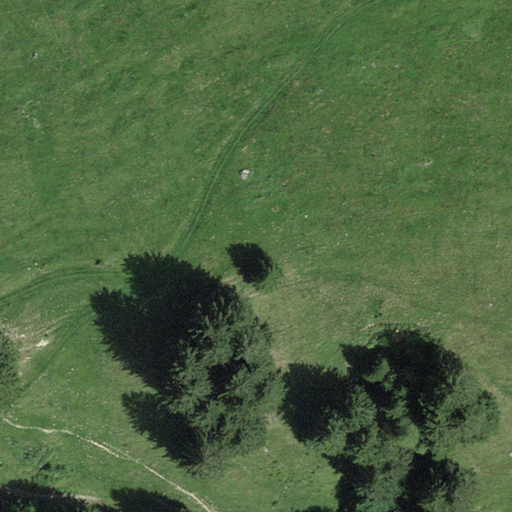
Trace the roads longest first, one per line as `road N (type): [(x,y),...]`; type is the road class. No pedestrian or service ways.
road 1 (track): [(151,279),(183,247),(229,147),(280,83),(352,13),(379,0)]
road 2 (track): [(151,279),(99,272),(57,278),(0,302)]
